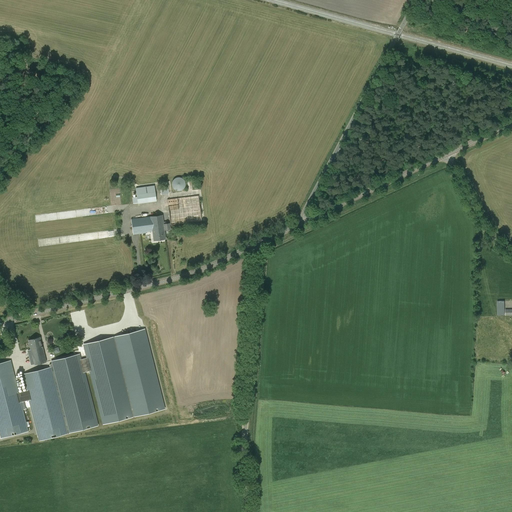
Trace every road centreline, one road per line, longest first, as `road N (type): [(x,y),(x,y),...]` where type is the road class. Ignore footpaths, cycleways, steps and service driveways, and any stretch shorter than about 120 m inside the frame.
road 1 (tertiary): [(255,244),(185,275),(0,322)]
road 2 (unclassified): [(247,511),(255,244)]
road 3 (unclassified): [(302,222),(415,0)]
road 4 (tertiary): [(302,222),(448,154)]
